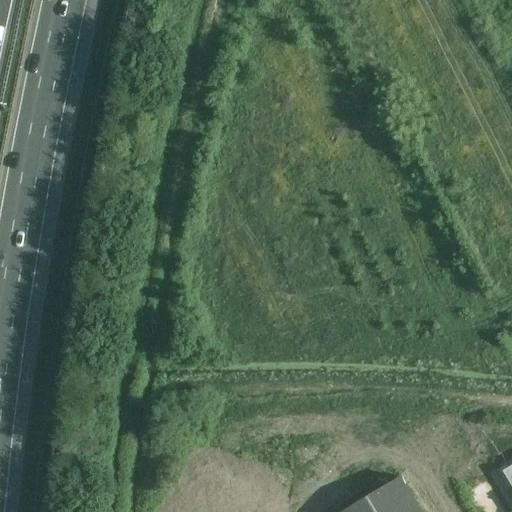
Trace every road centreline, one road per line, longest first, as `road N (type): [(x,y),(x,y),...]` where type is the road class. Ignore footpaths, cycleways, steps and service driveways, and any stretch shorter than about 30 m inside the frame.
road 1 (track): [(511,401),(393,388),(153,385)]
road 2 (motorway): [(0,330),(17,181),(56,0)]
